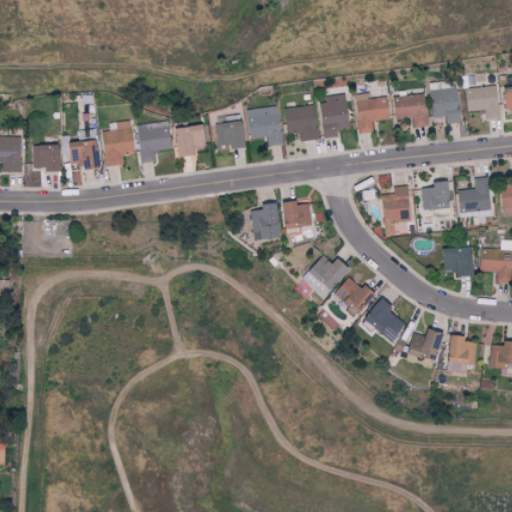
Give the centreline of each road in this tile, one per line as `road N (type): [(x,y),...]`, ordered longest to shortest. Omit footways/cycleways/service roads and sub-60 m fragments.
road 1 (residential): [(0,201),(85,203),(511,146)]
road 2 (residential): [(332,168),(347,219),(425,294),(465,309),(511,313)]
